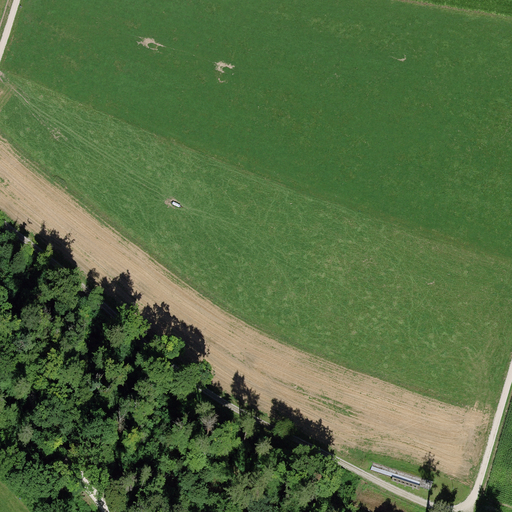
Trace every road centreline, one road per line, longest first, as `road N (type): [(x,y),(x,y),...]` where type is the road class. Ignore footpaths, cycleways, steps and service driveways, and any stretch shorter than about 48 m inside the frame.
road 1 (track): [(0,205),(135,327),(348,466),(452,511)]
road 2 (track): [(0,348),(17,364),(60,458),(108,511)]
road 3 (track): [(470,511),(511,369)]
